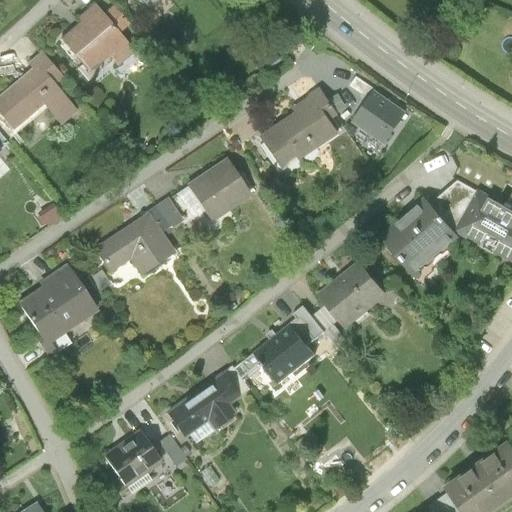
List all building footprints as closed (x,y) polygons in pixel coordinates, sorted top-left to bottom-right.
[(103,17),(95,7),(75,23),(79,28),(56,47),(86,83),(109,65),(116,73),(135,58),(119,39),(129,31),(112,10),(103,17)] [(64,83),(41,55),(25,68),(30,74),(0,98),(0,121),(14,138),(44,113),(60,131),(78,116),(56,90),(64,83)] [(352,88),(372,103),(374,100),(379,94),(359,79),(352,88)] [(295,118),(259,143),(282,176),(342,135),(334,124),(341,119),(320,89),(290,111),(295,118)] [(388,151),(408,123),(374,100),(372,103),(355,128),(388,151)] [(228,163),(187,191),(214,230),(255,202),(228,163)] [(466,238),(489,201),(462,186),(433,207),(459,234),(466,238)] [(147,217),(163,238),(185,223),(170,201),(147,217)] [(511,213),(489,201),(466,238),(504,259),(511,245),(511,213)] [(459,234),(433,207),(382,244),(410,275),(459,234)] [(163,238),(147,217),(92,254),(112,282),(133,267),(143,281),(177,258),(163,238)] [(364,263),(319,302),(351,338),(396,300),(364,263)] [(42,292),(16,311),(44,351),(38,355),(48,369),(63,358),(56,349),(103,316),(69,267),(39,288),(42,292)] [(292,331),(253,360),(277,392),(316,363),(292,331)] [(325,354),(337,347),(331,335),(318,342),(325,354)] [(227,375),(167,420),(186,445),(208,428),(216,438),(237,423),(229,413),(246,401),(227,375)] [(141,434),(100,461),(123,496),(164,469),(141,434)] [(495,511),(511,500),(511,448),(509,445),(447,489),(463,511),(495,511)]
